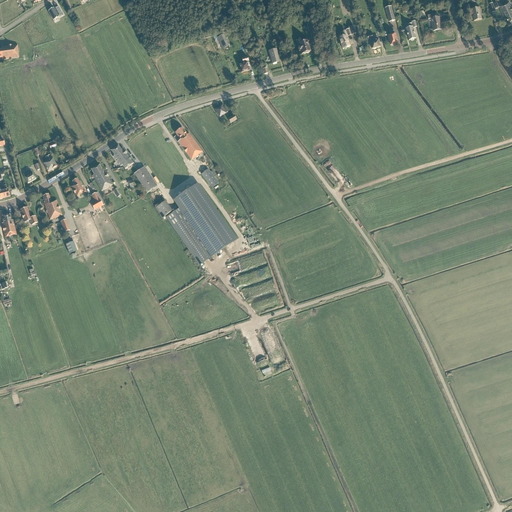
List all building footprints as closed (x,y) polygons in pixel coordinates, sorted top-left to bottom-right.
[(511,24),(511,9),(509,3),(499,7),(505,21),(506,20),(509,26),(511,24)] [(54,9),(48,11),(53,21),(59,18),(58,17),(59,16),(60,17),(63,15),(58,7),(55,9),(56,10),(55,11),(54,9)] [(391,7),(385,9),(389,23),(395,21),(391,7)] [(480,9),(472,10),(474,22),(482,20),(480,9)] [(437,20),(436,17),(436,15),(428,16),(429,20),(432,19),(434,32),(442,30),(440,19),(437,20)] [(409,41),(416,39),(413,29),(417,27),(415,23),(408,25),(409,29),(406,30),(409,41)] [(391,46),(398,44),(396,38),(397,38),(396,35),(395,35),(394,31),(390,32),(391,36),(388,37),(389,37),(388,38),(389,41),(391,46)] [(342,33),(344,37),(339,39),(343,49),(349,47),(346,37),(347,36),(345,32),(342,33)] [(228,46),(223,36),(217,39),(222,49),(228,46)] [(380,44),(379,40),(378,40),(378,37),(374,38),(375,41),(370,42),(371,45),(372,50),(380,48),(379,44),(380,44)] [(304,42),(303,39),(297,41),(298,47),(298,48),(299,52),(300,52),(301,55),(310,52),(308,46),(310,46),(309,42),(307,42),(307,41),(304,42)] [(2,50),(0,49),(0,58),(2,58),(2,60),(6,60),(8,60),(8,59),(17,58),(17,59),(19,58),(19,53),(19,51),(18,51),(18,45),(1,48),(2,50)] [(276,63),(279,62),(276,50),(269,52),(272,63),(272,64),(276,63)] [(248,63),(247,58),(242,59),(243,64),(239,65),(241,73),(249,71),(247,63),(248,63)] [(222,107),(221,107),(216,111),(220,117),(227,112),(223,105),(222,106),(222,107)] [(182,128),(175,133),(180,141),(178,142),(191,161),(198,155),(199,157),(202,155),(201,153),(202,152),(189,134),(187,135),(182,128)] [(121,150),(118,146),(111,151),(114,155),(112,157),(120,167),(122,166),(125,170),(134,164),(123,149),(121,150)] [(48,172),(57,167),(53,159),(52,159),(50,156),(45,158),(47,162),(43,164),(48,172)] [(95,181),(106,174),(104,170),(102,171),(99,166),(91,170),(94,175),(92,176),(95,181)] [(126,171),(129,176),(134,172),(131,168),(126,171)] [(157,187),(144,168),(134,175),(147,194),(157,187)] [(24,178),(28,184),(36,179),(32,173),(30,170),(22,174),(24,178)] [(219,183),(208,170),(201,175),(212,188),(219,183)] [(106,174),(95,181),(101,192),(112,185),(106,174)] [(74,185),(71,187),(76,197),(86,192),(80,182),(79,183),(77,179),(72,182),(74,185)] [(180,209),(167,218),(189,250),(199,265),(235,241),(197,185),(174,201),(180,209)] [(0,187),(0,199),(2,199),(10,197),(9,194),(8,190),(7,191),(6,186),(0,187)] [(94,200),(90,203),(91,205),(94,211),(95,210),(98,215),(103,212),(100,207),(105,205),(98,192),(91,196),(94,200)] [(51,202),(48,194),(43,197),(45,202),(43,203),(46,212),(46,214),(47,213),(50,220),(54,219),(54,220),(55,219),(55,218),(62,216),(56,201),(51,202)] [(165,202),(155,209),(162,219),(172,212),(165,202)] [(27,208),(20,210),(22,214),(21,214),(24,223),(30,221),(31,225),(38,223),(35,217),(31,218),(27,208)] [(10,215),(2,217),(4,223),(2,224),(5,238),(16,235),(13,220),(11,221),(10,215)] [(70,231),(66,221),(60,223),(64,233),(70,231)] [(69,255),(77,252),(73,242),(65,245),(69,255)]
